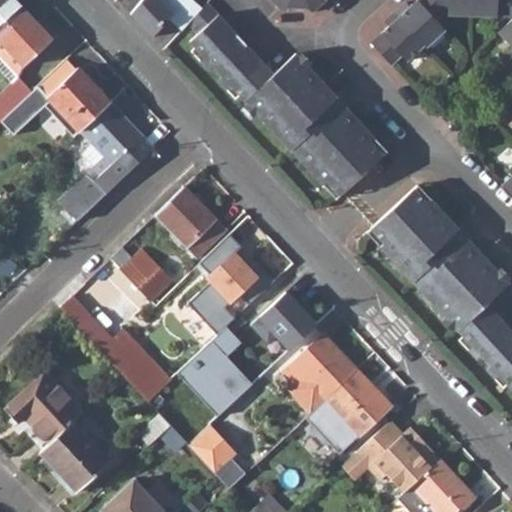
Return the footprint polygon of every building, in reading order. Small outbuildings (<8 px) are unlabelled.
[(0,0),(0,34),(25,11),(14,0),(0,0)] [(188,23),(201,9),(192,0),(141,0),(130,14),(139,24),(151,37),(169,18),(181,30),(188,23)] [(271,0),(283,11),(286,8),(299,10),(304,5),(299,0),(271,0)] [(336,0),(299,0),(304,5),(312,13),(326,0),(332,0),(335,2),(336,0)] [(444,11),(435,0),(416,0),(409,7),(405,1),(394,11),(424,44),(426,46),(444,29),(435,18),(444,11)] [(471,0),(435,0),(444,11),(446,11),(446,13),(470,15),(471,0)] [(471,0),(470,15),(495,16),(495,14),(498,14),(509,2),(509,0),(471,0)] [(511,0),(509,0),(509,2),(498,14),(506,23),(496,32),(511,48),(511,0)] [(218,15),(207,3),(201,9),(188,23),(197,33),(188,40),(243,100),(267,79),(212,20),(218,15)] [(51,39),(25,11),(0,34),(0,40),(20,63),(23,66),(51,39)] [(424,44),(394,11),(383,21),(388,26),(370,43),(391,65),(401,55),(406,61),(424,44)] [(212,20),(267,79),(272,74),(218,15),(212,20)] [(0,70),(5,77),(20,63),(0,40),(0,70)] [(335,96),(295,53),(272,74),(267,79),(243,100),(320,184),(325,181),(338,195),(381,155),(368,140),(372,137),(345,108),(335,96)] [(109,102),(76,67),(75,69),(66,58),(30,91),(45,97),(78,131),(79,130),(109,102)] [(5,77),(11,83),(17,78),(23,66),(20,63),(5,77)] [(0,119),(30,91),(17,78),(11,83),(0,93),(0,119)] [(335,96),(345,108),(353,100),(343,88),(335,96)] [(152,147),(109,102),(79,130),(78,131),(68,140),(100,174),(64,207),(77,220),(152,147)] [(368,140),(381,155),(385,151),(372,137),(368,140)] [(511,164),(507,169),(511,173),(511,174),(502,184),(511,194),(511,164)] [(320,184),(334,199),(338,195),(325,181),(320,184)] [(412,188),(425,202),(430,198),(416,184),(412,188)] [(225,229),(183,186),(156,213),(197,257),(225,229)] [(425,202),(412,188),(369,227),(383,242),(379,246),(456,330),(479,308),(485,303),(507,282),(468,239),(457,227),(430,198),(425,202)] [(457,227),(468,239),(476,232),(465,220),(457,227)] [(365,231),(379,246),(383,242),(369,227),(365,231)] [(241,247),(229,233),(195,265),(211,283),(190,302),(220,334),(227,326),(237,318),(227,307),(258,279),(234,253),(241,247)] [(172,279),(141,247),(82,306),(72,295),(59,307),(146,400),(169,378),(122,327),(136,314),(132,309),(146,296),(151,300),(172,279)] [(318,321),(286,288),(248,324),(267,343),(276,335),(289,349),(318,321)] [(479,308),(511,343),(511,332),(485,303),(479,308)] [(511,343),(479,308),(456,330),(511,389),(511,388),(511,343)] [(242,343),(227,326),(220,334),(179,371),(218,414),(253,383),(228,356),(242,343)] [(323,398),(356,368),(321,332),(279,371),(292,385),(302,376),(323,398)] [(390,405),(356,368),(323,398),(346,423),(338,430),(349,443),(390,405)] [(82,411),(44,371),(4,409),(17,423),(23,417),(48,443),(72,420),(82,411)] [(138,434),(149,445),(161,433),(170,425),(159,414),(138,434)] [(110,460),(72,420),(48,443),(39,451),(76,491),(110,460)] [(438,459),(404,422),(375,449),(409,486),(438,459)] [(209,423),(187,443),(215,473),(236,452),(209,423)] [(161,433),(177,449),(185,441),(170,425),(161,433)] [(468,491),(438,459),(409,486),(397,497),(409,511),(458,511),(468,503),(462,497),(468,491)] [(163,511),(134,480),(105,506),(110,511),(163,511)] [(217,497),(223,503),(234,493),(228,487),(217,497)] [(462,497),(468,503),(474,497),(468,491),(462,497)] [(286,511),(269,493),(249,510),(250,511),(286,511)] [(409,511),(397,497),(387,507),(385,508),(388,511),(409,511)]
